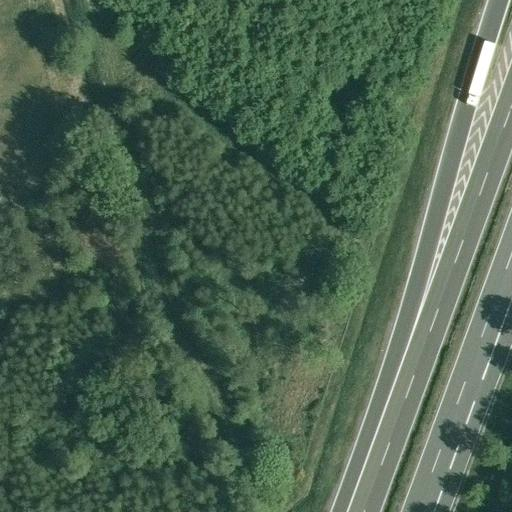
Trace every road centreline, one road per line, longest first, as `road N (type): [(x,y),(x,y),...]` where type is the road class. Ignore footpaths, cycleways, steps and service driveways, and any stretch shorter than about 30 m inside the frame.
road 1 (motorway): [(499,0),(430,330)]
road 2 (motorway): [(511,105),(430,330)]
road 3 (motorway): [(417,511),(493,303)]
road 4 (motorway): [(430,330),(364,511)]
